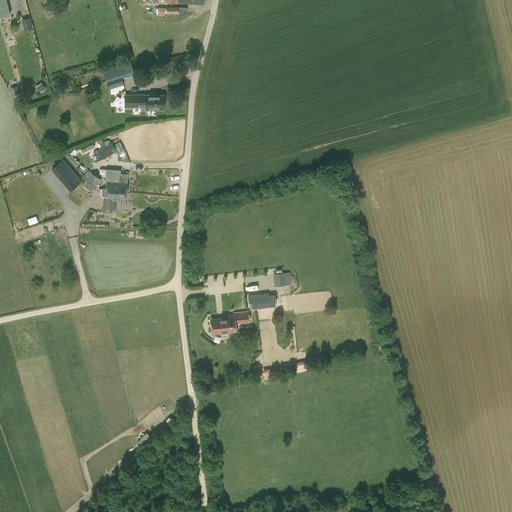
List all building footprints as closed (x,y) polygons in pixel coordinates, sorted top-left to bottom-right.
[(0,0),(0,17),(10,15),(6,0),(0,0)] [(28,17),(20,20),(23,30),(31,27),(28,17)] [(134,74),(130,61),(103,70),(109,89),(123,84),(121,78),(134,74)] [(41,83),(35,87),(39,93),(45,88),(41,83)] [(156,95),(146,95),(124,95),(125,107),(146,107),(146,109),(156,109),(163,108),(163,95),(156,95)] [(124,149),(118,138),(88,154),(92,163),(97,160),(98,161),(116,151),(117,153),(124,149)] [(80,180),(63,159),(50,169),(69,191),(81,181),(80,180)] [(118,182),(114,182),(114,178),(116,171),(107,169),(105,176),(106,176),(105,181),(106,181),(106,189),(101,189),(101,195),(103,197),(105,197),(105,199),(102,198),(102,212),(112,213),(112,210),(117,210),(125,211),(125,200),(126,200),(127,183),(127,174),(119,173),(118,182)] [(83,178),(96,186),(101,179),(88,170),(83,178)] [(272,273),(272,285),(290,285),(289,272),(272,273)] [(247,295),(249,310),(269,307),(268,297),(268,292),(247,295)] [(209,318),(211,335),(220,334),(220,336),(228,335),(228,333),(236,331),(234,315),(209,318)]
